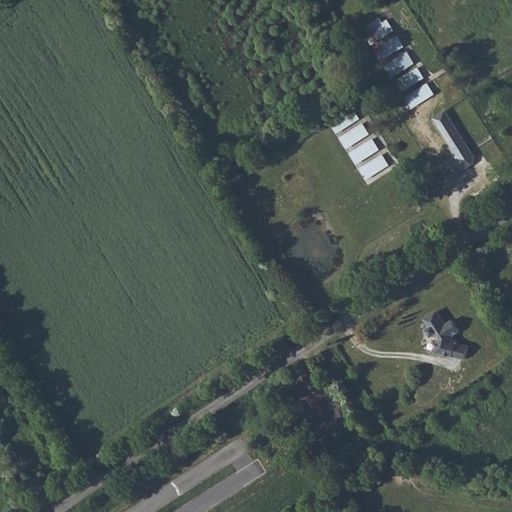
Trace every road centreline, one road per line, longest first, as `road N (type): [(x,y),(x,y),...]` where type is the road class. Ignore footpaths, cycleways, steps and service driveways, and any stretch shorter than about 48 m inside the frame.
road 1 (unclassified): [(49,511),(511,209)]
road 2 (track): [(464,239),(312,0)]
